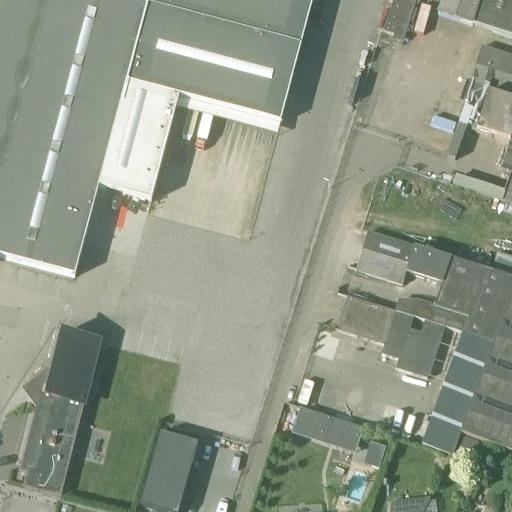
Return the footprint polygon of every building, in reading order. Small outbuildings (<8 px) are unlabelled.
[(0,0),(0,259),(75,279),(127,86),(141,97),(146,91),(178,100),(175,112),(276,139),(313,0),(0,0)] [(511,39),(511,0),(393,0),(383,34),(394,38),(392,42),(403,45),(416,0),(442,0),(438,16),(511,39)] [(501,203),(511,206),(511,58),(481,48),(464,103),(480,108),(485,94),(488,96),(476,134),(509,145),(500,172),(511,176),(501,203)] [(435,256),(387,241),(368,235),(356,273),(401,287),(406,275),(426,282),(435,256)] [(399,303),(395,315),(443,330),(463,336),(493,345),(511,293),(511,280),(451,261),(434,309),(416,303),(399,303)] [(511,293),(493,345),(460,436),(460,437),(511,455),(511,293)] [(381,357),(398,363),(396,372),(427,382),(443,330),(395,315),(347,299),(337,333),(384,348),(381,357)] [(24,490),(61,499),(98,344),(62,335),(53,369),(31,386),(39,397),(20,474),(28,476),(24,490)] [(460,436),(493,345),(463,336),(422,448),(452,459),(460,437),(460,436)] [(200,430),(211,384),(179,376),(167,422),(200,430)] [(298,409),(290,435),(355,455),(363,429),(298,409)] [(459,448),(472,453),(475,443),(463,439),(459,448)] [(154,448),(137,511),(178,511),(194,458),(154,448)] [(391,505),(389,511),(423,511),(430,501),(391,505)]
